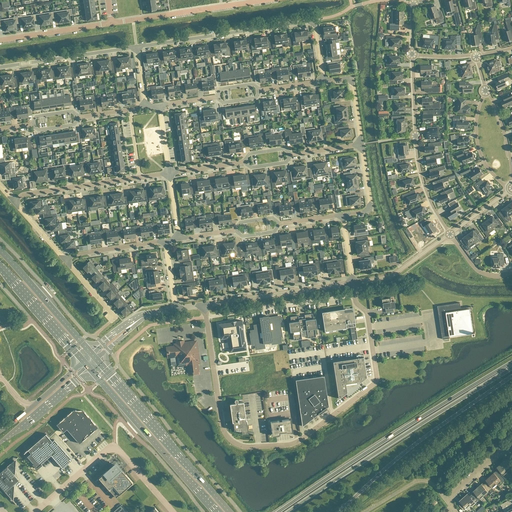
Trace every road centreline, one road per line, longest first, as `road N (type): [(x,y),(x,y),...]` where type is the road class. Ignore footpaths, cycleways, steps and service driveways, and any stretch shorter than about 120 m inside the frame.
road 1 (residential): [(352,283),(367,318),(376,381),(288,445),(239,446),(224,434),(204,305)]
road 2 (trunk): [(511,362),(279,511)]
road 3 (trunk): [(289,511),(511,369)]
road 4 (trunk): [(339,511),(413,445),(511,376)]
road 5 (primary): [(228,511),(97,361)]
road 6 (primary): [(89,369),(213,511)]
road 7 (residential): [(449,234),(419,168),(411,55)]
road 8 (unclassified): [(172,511),(116,449),(35,511)]
road 9 (residential): [(136,47),(312,21)]
road 10 (residential): [(270,0),(111,23)]
road 11 (unclassified): [(204,305),(352,283)]
road 12 (residential): [(0,67),(136,47)]
road 13 (primary): [(91,354),(0,252)]
road 14 (residential): [(14,203),(139,177)]
road 15 (primary): [(0,268),(82,361)]
